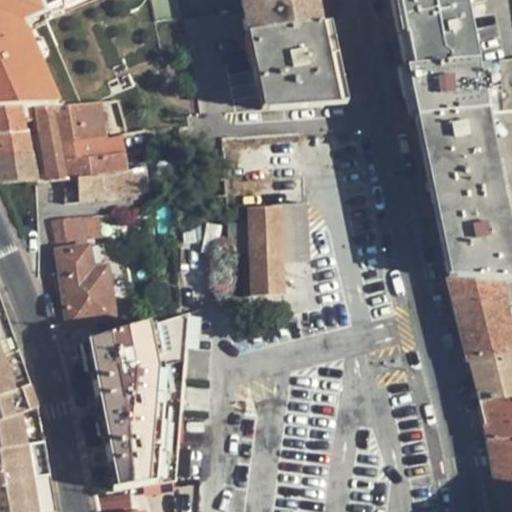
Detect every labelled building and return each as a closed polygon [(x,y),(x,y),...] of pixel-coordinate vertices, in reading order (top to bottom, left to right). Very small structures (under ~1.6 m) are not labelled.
[(66,0),(69,12),(77,10),(74,0),(66,0)] [(74,0),(77,10),(106,5),(113,3),(112,0),(74,0)] [(246,37),(252,36),(321,28),(316,0),(238,0),(240,9),(246,37)] [(479,64),(471,19),(467,0),(391,0),(405,72),(479,64)] [(481,0),(467,0),(471,19),(484,16),(481,0)] [(114,41),(106,5),(77,10),(69,12),(65,13),(73,50),(114,41)] [(184,17),(188,45),(246,37),(240,9),(184,17)] [(268,112),(341,106),(333,71),(331,72),(321,28),(252,36),(255,50),(253,50),(257,66),(258,66),(262,81),(260,82),(263,98),(265,98),(268,112)] [(192,69),(188,45),(160,49),(127,53),(134,94),(157,91),(157,96),(178,93),(175,72),(192,69)] [(511,60),(479,64),(405,72),(415,121),(419,121),(482,115),(511,111),(511,60)] [(0,98),(14,98),(8,71),(0,72),(0,98)] [(103,93),(104,103),(117,101),(119,101),(118,92),(103,93)] [(119,101),(117,101),(124,128),(143,124),(137,100),(119,101)] [(104,103),(102,103),(108,139),(121,137),(126,136),(124,128),(117,101),(104,103)] [(108,139),(102,103),(55,107),(62,145),(108,139)] [(50,182),(54,182),(69,182),(62,145),(55,107),(31,108),(42,171),(50,182)] [(0,184),(37,181),(22,108),(0,108),(0,184)] [(511,257),(511,256),(482,115),(419,121),(453,280),(511,282),(511,257)] [(191,180),(188,190),(186,203),(227,198),(228,211),(229,254),(249,253),(251,297),(284,296),(283,264),(280,209),(303,208),(299,133),(221,139),(223,180),(191,180)] [(124,153),(121,137),(108,139),(111,156),(124,153)] [(108,139),(62,145),(69,182),(77,182),(78,189),(65,189),(66,204),(108,200),(144,192),(142,170),(129,173),(127,164),(124,153),(111,156),(108,139)] [(140,162),(127,164),(129,173),(142,170),(140,162)] [(144,192),(162,188),(158,167),(142,170),(144,192)] [(187,217),(228,211),(227,198),(186,203),(187,217)] [(283,264),(306,263),(303,208),(280,209),(283,264)] [(102,239),(100,216),(82,218),(86,241),(102,239)] [(82,218),(54,221),(58,251),(87,248),(86,241),(82,218)] [(89,248),(87,248),(58,251),(65,297),(83,294),(81,278),(94,275),(91,257),(89,248)] [(83,294),(65,297),(69,327),(83,325),(115,321),(105,254),(91,257),(94,275),(81,278),(83,294)] [(511,282),(453,280),(447,280),(456,317),(511,328),(511,282)] [(0,510),(0,511),(54,511),(41,446),(36,416),(37,416),(0,304),(0,483),(1,484),(6,510),(0,510)] [(189,314),(185,316),(180,381),(183,381),(189,314)] [(185,316),(117,335),(86,344),(100,413),(114,491),(175,483),(183,381),(180,381),(185,316)] [(511,328),(456,317),(468,362),(474,385),(479,404),(511,401),(511,328)] [(83,325),(86,344),(117,335),(115,321),(83,325)] [(488,442),(511,440),(511,401),(479,404),(488,442)] [(501,511),(511,511),(511,440),(488,442),(496,483),(501,511)]
